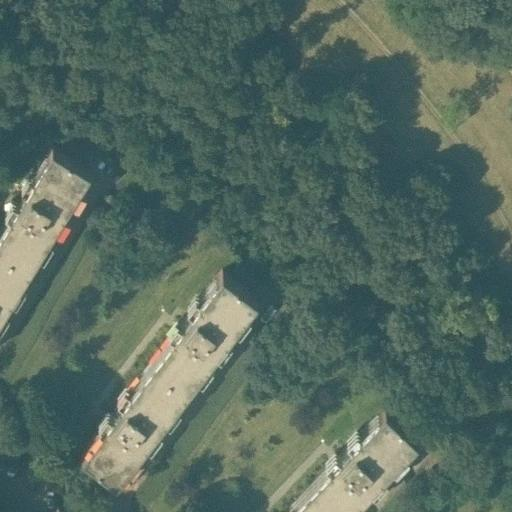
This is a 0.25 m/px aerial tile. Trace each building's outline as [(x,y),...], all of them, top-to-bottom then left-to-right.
[(0,312),(90,165),(52,142),(0,227),(0,312)] [(111,202),(115,196),(110,192),(106,199),(111,202)] [(116,479),(257,295),(222,268),(81,452),(116,479)] [(344,511),(417,436),(385,405),(283,511),(344,511)] [(431,476),(436,470),(432,466),(426,472),(431,476)]
